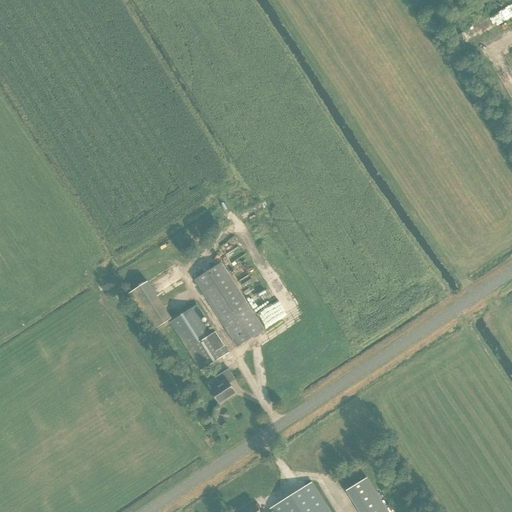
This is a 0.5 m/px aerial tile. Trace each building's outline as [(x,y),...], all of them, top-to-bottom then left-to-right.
[(494,19),(478,25),(479,26),(465,32),(469,42),(482,37),(481,34),(497,27),(494,19)] [(219,245),(229,263),(239,258),(232,247),(237,244),(233,237),(219,245)] [(194,280),(237,347),(264,330),(221,263),(194,280)] [(257,280),(261,268),(250,264),(246,276),(257,280)] [(152,279),(156,287),(181,277),(179,272),(174,274),(173,271),(152,279)] [(246,281),(239,286),(243,292),(251,288),(246,281)] [(171,318),(166,310),(165,308),(158,298),(137,312),(150,332),(171,318)] [(170,322),(200,370),(228,352),(216,332),(211,335),(194,307),(170,322)] [(235,380),(228,369),(215,377),(220,384),(211,391),(220,404),(236,393),(229,384),(235,380)] [(156,370),(151,372),(156,379),(160,377),(156,370)] [(388,511),(366,478),(348,490),(361,511),(388,511)] [(330,511),(312,483),(270,509),(272,511),(271,511),(259,511),(255,504),(242,511),(330,511)]
